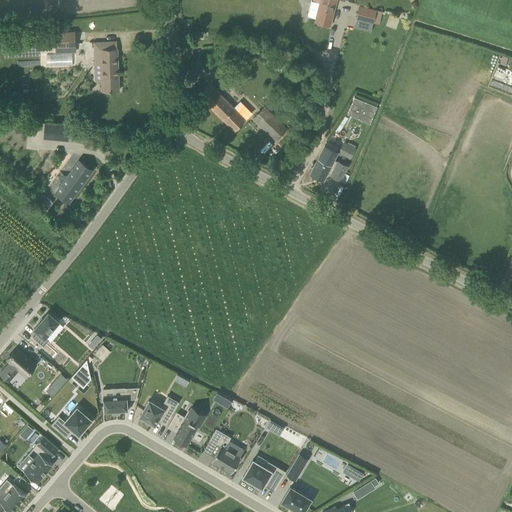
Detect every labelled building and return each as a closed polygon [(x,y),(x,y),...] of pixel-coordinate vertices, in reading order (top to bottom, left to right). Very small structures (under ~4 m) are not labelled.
[(336,0),(313,0),(313,2),(311,1),(308,16),(315,18),(314,22),(330,26),(336,0)] [(360,5),(356,18),(373,22),(376,9),(360,5)] [(55,47),(75,46),(75,32),(55,33),(55,47)] [(102,80),(102,91),(119,90),(117,41),(93,42),(95,80),(102,80)] [(502,55),(500,63),(506,65),(508,57),(502,55)] [(238,111),(209,82),(198,94),(235,131),(250,115),(242,107),(238,111)] [(354,97),(347,114),(370,123),(376,106),(354,97)] [(288,129),(265,107),(253,119),(276,141),(288,129)] [(44,123),(43,135),(69,137),(70,125),(44,123)] [(356,148),(348,144),(342,154),(350,159),(356,148)] [(322,161),(318,159),(310,173),(322,179),(326,172),(331,174),(330,175),(340,180),(348,166),(337,161),(325,155),(322,161)] [(79,160),(56,192),(68,202),(92,170),(79,160)] [(49,207),(34,195),(31,200),(45,211),(49,207)] [(48,312),(42,319),(40,322),(34,328),(38,332),(33,337),(43,346),(49,340),(45,337),(59,321),(48,312)] [(96,345),(92,341),(88,345),(93,349),(96,345)] [(103,344),(95,353),(102,360),(110,351),(103,344)] [(35,364),(32,361),(22,353),(17,348),(13,352),(11,355),(7,359),(10,362),(4,369),(7,371),(7,372),(9,374),(10,373),(13,376),(19,369),(25,375),(35,364)] [(63,384),(67,379),(62,374),(58,379),(63,384)] [(175,374),(172,380),(185,385),(188,379),(175,374)] [(118,390),(118,394),(103,395),(104,412),(113,411),(119,411),(127,411),(127,399),(136,398),(140,386),(125,387),(125,390),(118,390)] [(141,418),(140,419),(146,423),(146,421),(154,426),(156,421),(165,426),(178,403),(167,396),(162,405),(157,402),(155,405),(148,401),(139,417),(141,418)] [(224,397),(220,403),(227,408),(232,401),(232,400),(224,396),(224,397)] [(90,420),(92,419),(77,407),(65,421),(59,415),(51,424),(67,438),(74,429),(77,432),(79,434),(83,429),(86,426),(87,427),(92,422),(90,420)] [(174,437),(177,439),(179,441),(179,440),(181,441),(186,444),(191,436),(197,424),(199,425),(205,415),(203,414),(204,414),(192,407),(190,411),(188,410),(184,416),(176,412),(170,423),(168,426),(174,430),(177,432),(176,434),(174,437)] [(211,435),(208,440),(216,445),(217,444),(220,446),(215,454),(213,457),(211,460),(231,472),(241,457),(240,456),(225,447),(229,440),(231,437),(216,428),(211,435)] [(24,471),(37,482),(53,464),(44,457),(48,453),(52,456),(58,449),(43,435),(36,443),(37,444),(33,448),(39,453),(24,471)] [(299,452),(286,474),(291,477),(296,480),(309,458),(299,452)] [(253,482),(255,484),(260,487),(261,487),(262,488),(262,487),(263,485),(268,488),(274,491),(286,471),(268,461),(265,466),(254,460),(253,459),(243,476),(245,478),(245,479),(252,484),(253,482)] [(358,469),(353,477),(359,481),(364,473),(358,469)] [(370,480),(363,485),(368,492),(374,487),(370,480)] [(0,501),(0,511),(1,511),(6,507),(12,511),(26,495),(14,484),(13,485),(6,493),(0,487),(0,501)] [(302,511),(311,499),(290,486),(282,501),(292,507),(300,511),(302,511)]
